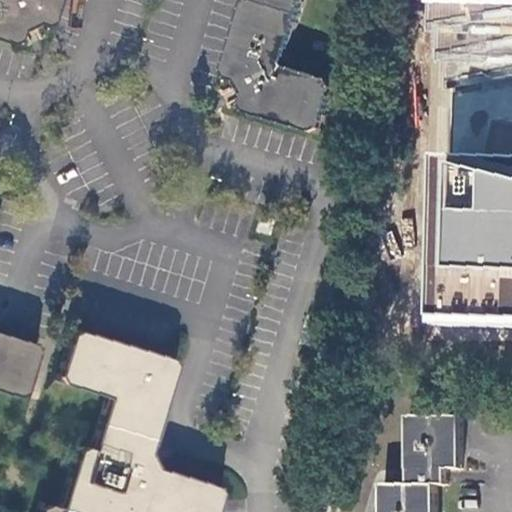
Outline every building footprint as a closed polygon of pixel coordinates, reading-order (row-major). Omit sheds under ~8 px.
[(0,0),(0,38),(17,44),(21,25),(31,21),(48,26),(56,0),(0,0)] [(247,0),(226,76),(244,82),(250,91),(244,109),(322,133),(339,85),(293,68),(288,60),(305,0),(247,0)] [(511,0),(456,0),(454,85),(511,75),(511,0)] [(226,26),(209,25),(207,46),(224,48),(226,26)] [(511,160),(454,159),(450,330),(511,331),(511,160)] [(272,234),(276,219),(266,216),(262,231),(272,234)] [(174,357),(69,326),(55,378),(106,394),(91,442),(79,440),(57,503),(39,498),(35,511),(210,511),(219,485),(153,463),(148,451),(174,357)] [(0,392),(23,399),(40,346),(0,333),(0,392)] [(465,418),(410,418),(412,486),(387,488),(387,511),(441,511),(441,488),(452,489),(452,471),(465,471),(465,418)]
